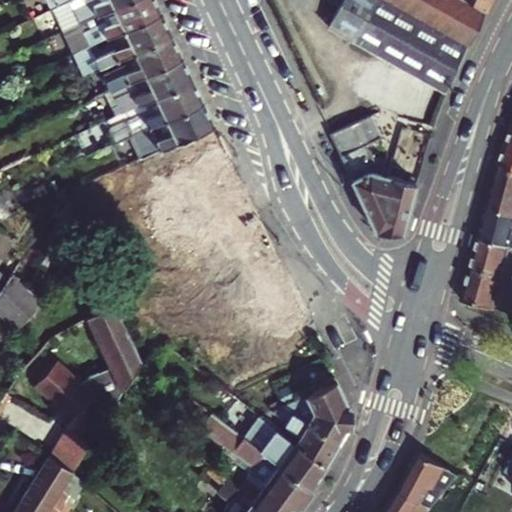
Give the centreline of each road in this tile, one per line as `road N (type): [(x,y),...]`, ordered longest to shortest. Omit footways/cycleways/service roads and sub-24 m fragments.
road 1 (tertiary): [(202,0),(315,254),(364,311),(409,340)]
road 2 (tertiary): [(423,293),(375,267),(341,234),(224,0)]
road 3 (secondary): [(423,293),(481,104),(511,35)]
road 4 (secondary): [(343,511),(368,468),(409,340)]
